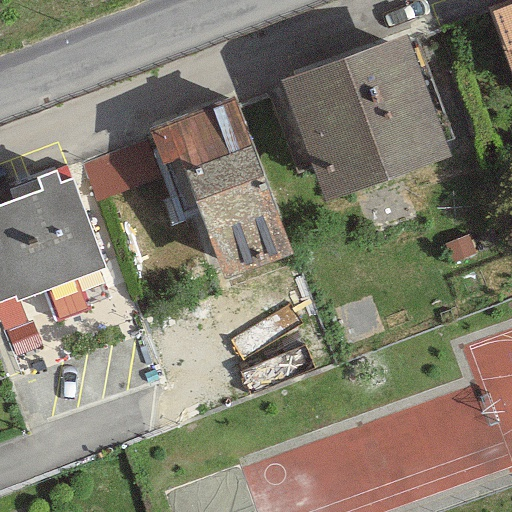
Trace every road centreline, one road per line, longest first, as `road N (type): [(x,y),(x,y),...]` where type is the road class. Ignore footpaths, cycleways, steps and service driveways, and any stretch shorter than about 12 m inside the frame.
road 1 (residential): [(455,0),(0,162)]
road 2 (residential): [(0,89),(246,0)]
